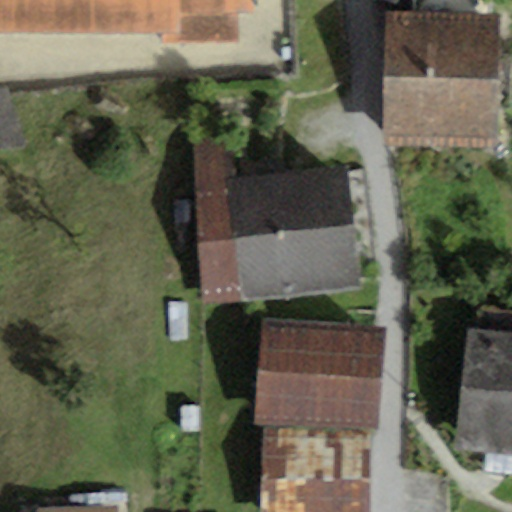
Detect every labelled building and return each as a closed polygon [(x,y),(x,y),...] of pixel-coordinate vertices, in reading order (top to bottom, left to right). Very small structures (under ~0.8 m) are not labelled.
[(0,0),(0,40),(248,42),(248,0),(0,0)] [(495,26),(392,26),(392,127),(494,127),(495,26)] [(8,88),(0,88),(0,159),(29,149),(8,88)] [(243,154),(180,162),(198,318),(354,300),(340,182),(248,193),(243,154)] [(378,335),(257,326),(251,412),(372,421),(378,335)] [(511,341),(461,338),(454,452),(511,455),(511,341)] [(359,511),(364,443),(265,437),(260,511),(359,511)]
